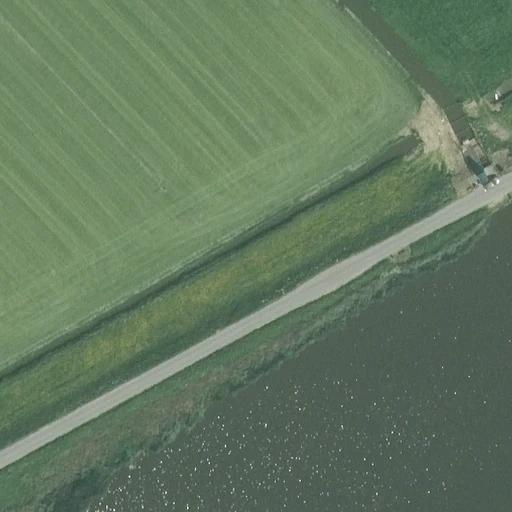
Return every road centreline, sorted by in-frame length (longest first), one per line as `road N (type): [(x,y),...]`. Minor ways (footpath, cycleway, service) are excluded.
road 1 (unclassified): [(0,465),(511,184)]
road 2 (track): [(497,0),(476,100),(511,142)]
